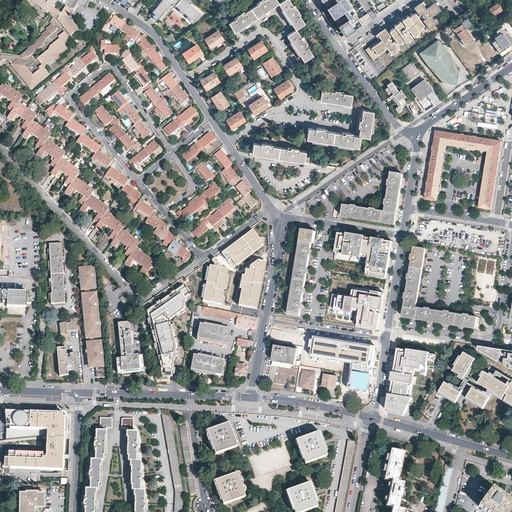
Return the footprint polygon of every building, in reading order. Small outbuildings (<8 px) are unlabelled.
[(61,13),(53,7),(58,0),(57,0),(29,0),(30,0),(29,0),(30,0),(42,8),(42,9),(48,14),(48,13),(54,17),(50,22),(52,25),(46,29),(47,30),(48,32),(43,36),(34,43),(34,44),(28,49),(29,50),(20,57),(11,56),(1,54),(1,52),(0,52),(0,64),(3,60),(7,59),(22,78),(23,77),(25,80),(24,81),(30,88),(45,75),(47,72),(43,66),(41,65),(43,63),(46,64),(48,62),(49,64),(55,59),(58,56),(57,55),(66,48),(63,44),(69,39),(69,38),(67,37),(69,35),(76,30),(69,20),(67,21),(66,20),(67,18),(72,11),(66,7),(61,13)] [(203,14),(190,3),(192,1),(191,0),(169,0),(168,0),(161,0),(158,4),(154,1),(147,8),(150,11),(151,11),(152,11),(153,11),(155,12),(153,13),(149,18),(154,23),(159,16),(162,19),(176,4),(177,5),(175,7),(193,23),(198,19),(203,14)] [(229,22),(235,31),(279,3),(277,0),(259,0),(258,2),(258,3),(243,13),(242,12),(236,16),(237,17),(229,22)] [(287,16),(296,29),(297,28),(305,23),(289,0),(282,0),(279,3),(287,16)] [(331,0),(327,3),(333,13),(343,6),(348,14),(338,20),(345,31),(363,19),(354,6),(350,9),(347,4),(351,1),(350,0),(331,0)] [(422,0),(414,6),(420,13),(423,11),(427,8),(426,6),(422,0)] [(431,13),(432,14),(441,7),(436,0),(434,0),(426,6),(427,8),(423,11),(424,12),(423,13),(423,14),(424,14),(424,15),(425,15),(426,14),(426,16),(427,16),(431,13)] [(493,15),(507,5),(506,3),(505,4),(501,0),(489,9),(493,15)] [(382,7),(384,10),(388,8),(383,1),(376,5),(379,9),(382,7)] [(398,42),(404,37),(401,33),(402,33),(404,31),(405,33),(408,31),(410,30),(413,27),(412,25),(415,24),(418,27),(424,23),(416,11),(410,16),(412,20),(406,24),(405,25),(399,30),(396,26),(390,31),(398,42)] [(176,25),(181,19),(174,13),(169,18),(176,25)] [(437,20),(432,14),(431,13),(427,16),(426,16),(423,18),(429,26),(437,20)] [(402,18),(406,24),(412,20),(410,16),(408,14),(402,18)] [(110,22),(120,29),(125,23),(119,19),(114,16),(110,22)] [(69,20),(76,30),(77,29),(73,24),(70,19),(69,20),(67,18),(66,20),(67,21),(69,20)] [(394,24),(396,26),(399,30),(405,25),(400,19),(394,24)] [(125,23),(120,29),(127,34),(127,35),(131,38),(132,37),(133,37),(133,38),(133,39),(135,40),(140,32),(134,28),(125,23)] [(419,29),(418,27),(415,24),(412,25),(413,27),(410,30),(413,34),(419,29)] [(467,30),(462,24),(455,29),(458,33),(463,41),(465,43),(472,38),(470,35),(469,33),(470,32),(469,31),(470,30),(469,29),(467,30)] [(502,26),(496,30),(496,31),(501,37),(497,41),(503,49),(511,44),(511,43),(511,38),(507,32),(506,32),(502,26)] [(385,28),(377,33),(380,37),(383,40),(387,37),(390,35),(385,28)] [(296,29),(295,30),(287,35),(304,61),(313,55),(296,29)] [(217,43),(224,39),(218,30),(205,38),(211,47),(217,43)] [(404,37),(406,39),(412,35),(408,31),(405,33),(404,31),(402,33),(401,33),(404,37)] [(143,34),(136,43),(138,45),(139,44),(150,58),(156,53),(154,50),(151,46),(146,41),(145,39),(146,38),(143,34)] [(176,41),(171,34),(164,39),(169,45),(169,46),(176,41)] [(373,60),(388,48),(387,46),(387,45),(391,42),(390,41),(391,40),(391,39),(390,38),(389,38),(388,38),(387,37),(383,40),(380,37),(365,48),(370,56),(373,60)] [(451,83),(458,78),(459,70),(447,52),(442,50),(444,46),(438,39),(431,44),(420,53),(425,60),(429,60),(429,66),(444,82),(451,83)] [(254,57),(267,48),(261,40),(254,44),(248,48),(254,57)] [(387,46),(388,48),(392,53),(399,48),(394,40),(391,42),(387,45),(387,46)] [(119,53),(119,45),(106,45),(106,41),(101,41),(101,48),(105,49),(105,53),(110,53),(119,53)] [(149,59),(150,58),(139,44),(138,45),(138,46),(149,59)] [(202,53),(196,44),(183,53),(185,56),(188,62),(202,53)] [(122,55),(125,59),(129,55),(133,53),(126,47),(125,50),(122,54),(122,55)] [(57,55),(58,56),(67,49),(66,48),(57,55)] [(80,60),(86,66),(94,60),(97,58),(93,53),(92,52),(94,50),(92,48),(90,49),(91,51),(91,52),(80,60)] [(161,59),(156,53),(150,58),(162,72),(168,67),(161,59)] [(138,66),(129,55),(125,59),(123,61),(125,63),(127,66),(124,68),(129,74),(132,71),(137,67),(138,66)] [(229,72),(242,63),(236,55),(229,60),(223,63),(229,72)] [(276,61),(272,55),(263,61),(271,74),(281,68),(276,61)] [(308,67),(315,63),(312,58),(306,62),(308,67)] [(81,70),(86,66),(80,60),(76,64),(70,69),(68,67),(66,69),(69,72),(71,70),(72,71),(75,75),(79,72),(81,70)] [(420,72),(412,62),(400,71),(408,81),(420,72)] [(144,69),(142,67),(139,69),(140,71),(139,72),(135,75),(140,81),(144,86),(150,81),(145,75),(141,71),(144,69)] [(67,74),(69,72),(66,69),(64,70),(66,72),(55,81),(60,88),(63,85),(69,80),(71,79),(68,75),(67,74)] [(172,78),(171,77),(173,76),(170,72),(161,80),(169,89),(168,90),(169,91),(170,90),(177,85),(172,78)] [(220,81),(214,72),(201,81),(205,88),(207,90),(220,81)] [(92,87),(98,93),(115,79),(109,73),(101,80),(92,87)] [(293,87),(287,78),(273,87),(279,96),(286,91),(293,87)] [(433,90),(425,79),(413,88),(420,99),(433,90)] [(57,90),(60,88),(55,81),(38,95),(43,101),(57,90)] [(0,98),(2,95),(6,98),(13,89),(4,83),(0,87),(0,98)] [(399,91),(393,83),(385,89),(392,98),(393,97),(394,99),(395,98),(398,103),(396,104),(399,108),(402,105),(403,106),(410,101),(405,95),(404,96),(400,90),(399,91)] [(178,86),(177,85),(170,90),(182,104),(189,99),(186,96),(188,94),(184,90),(180,85),(178,86)] [(84,105),(98,93),(92,87),(85,93),(79,99),(84,105)] [(150,99),(155,106),(163,99),(162,97),(160,99),(151,88),(144,93),(150,99)] [(240,88),(234,93),(240,102),(246,98),(240,88)] [(23,96),(13,89),(6,98),(11,102),(7,108),(12,111),(19,102),(23,96)] [(59,91),(57,90),(43,101),(45,103),(57,93),(59,91)] [(229,103),(220,90),(211,96),(217,103),(220,109),(229,103)] [(335,103),(351,105),(352,94),(341,93),(341,91),(334,90),(334,92),(322,90),(320,100),(335,103)] [(433,90),(420,99),(425,105),(431,101),(437,96),(433,90)] [(123,111),(130,105),(122,96),(118,92),(112,97),(123,111)] [(262,107),(268,103),(262,95),(249,103),(255,112),(262,107)] [(163,99),(155,106),(157,108),(161,113),(166,119),(172,114),(164,103),(165,101),(163,99)] [(28,108),(19,102),(12,111),(8,117),(12,120),(16,114),(21,118),(28,108)] [(56,108),(52,105),(45,111),(50,117),(50,118),(54,111),(69,121),(71,118),(73,114),(64,108),(58,104),(56,108)] [(110,121),(112,120),(113,119),(101,105),(95,110),(100,116),(107,124),(110,121)] [(134,111),(130,105),(123,111),(135,125),(140,121),(141,119),(134,111)] [(192,107),(178,118),(183,124),(197,113),(195,110),(192,107)] [(37,115),(28,108),(21,118),(26,121),(22,127),(26,130),(33,121),(37,115)] [(359,122),(358,126),(360,126),(358,136),(351,134),(351,133),(348,132),(344,132),(344,133),(325,130),(325,129),(322,128),(318,127),(318,129),(308,128),(306,140),(358,148),(360,136),(369,137),(373,111),(362,109),(361,119),(359,119),(359,122)] [(245,118),(239,110),(226,118),(229,122),(232,127),(245,118)] [(78,123),(71,118),(69,121),(66,125),(81,135),(82,134),(85,129),(78,123)] [(183,124),(178,118),(164,129),(167,134),(169,136),(183,124)] [(118,121),(116,119),(113,122),(115,124),(114,125),(110,128),(113,132),(119,139),(125,134),(120,128),(116,123),(118,121)] [(42,127),(33,121),(26,130),(22,136),(27,139),(31,133),(35,136),(42,127)] [(145,126),(140,121),(135,125),(133,126),(144,138),(150,133),(145,126)] [(51,134),(42,127),(35,136),(36,137),(40,140),(36,146),(41,149),(48,139),(51,134)] [(461,135),(436,131),(436,135),(435,142),(434,147),(433,147),(433,148),(432,149),(434,150),(432,158),(431,163),(430,162),(430,164),(430,165),(431,165),(428,182),(427,182),(427,183),(427,185),(428,185),(427,194),(425,194),(425,195),(426,195),(426,199),(437,201),(439,188),(442,170),(444,158),(446,145),(471,148),(489,151),(480,208),(491,210),(491,209),(493,195),(494,195),(495,194),(495,193),(494,193),(496,176),(497,176),(498,175),(498,174),(498,173),(497,173),(499,160),(500,161),(500,159),(500,158),(499,158),(501,147),(502,142),(477,138),(476,137),(475,137),(474,137),(473,137),(465,136),(464,135),(463,135),(462,135),(461,135)] [(196,144),(201,150),(204,148),(207,151),(212,147),(209,144),(215,138),(209,132),(201,139),(196,144)] [(92,141),(82,134),(81,135),(77,141),(95,153),(97,150),(100,146),(92,141)] [(134,145),(125,134),(119,139),(124,145),(128,150),(132,147),(133,146),(136,150),(141,146),(138,142),(134,145)] [(56,146),(48,139),(41,149),(37,155),(41,158),(45,152),(50,155),(56,146)] [(154,141),(144,149),(150,155),(153,153),(156,156),(163,151),(160,147),(157,144),(154,141)] [(291,159),(308,162),(309,157),(305,157),(306,150),(296,149),(297,147),(289,146),(289,148),(270,145),(270,143),(264,142),(263,144),(253,142),(252,153),(259,155),(266,156),(291,159)] [(187,162),(201,150),(196,144),(185,152),(182,155),(187,162)] [(63,150),(56,146),(50,155),(55,158),(50,165),(55,168),(62,158),(66,152),(63,150)] [(150,155),(144,149),(131,160),(136,167),(138,165),(150,155)] [(104,155),(97,150),(95,153),(92,157),(107,167),(112,160),(104,155)] [(229,165),(232,164),(224,154),(220,150),(214,155),(226,169),(229,165)] [(71,165),(62,158),(55,168),(51,173),(55,177),(59,171),(64,174),(71,165)] [(201,162),(195,167),(205,178),(207,181),(211,177),(213,176),(201,162)] [(80,171),(71,165),(64,174),(69,177),(65,184),(69,186),(76,177),(80,171)] [(234,171),(229,165),(226,169),(223,171),(229,178),(231,180),(227,184),(230,187),(234,184),(240,179),(240,178),(234,171)] [(121,175),(110,167),(106,174),(112,178),(117,182),(124,186),(126,184),(129,180),(121,175)] [(229,178),(223,171),(221,173),(220,173),(226,180),(229,178)] [(342,216),(395,225),(395,221),(396,218),(403,174),(392,173),(390,181),(389,180),(389,183),(388,185),(389,185),(387,200),(386,200),(386,202),(385,204),(386,205),(385,212),(376,210),(376,209),(373,209),(371,208),(371,210),(356,207),(357,206),(354,206),(352,205),(352,207),(344,205),(342,216)] [(85,184),(76,177),(69,186),(65,192),(69,195),(74,190),(78,193),(85,184)] [(240,179),(234,184),(244,197),(249,193),(251,192),(246,186),(240,179)] [(206,202),(207,203),(210,201),(209,199),(220,190),(213,182),(209,186),(210,188),(203,194),(201,195),(206,202)] [(94,190),(85,184),(78,193),(83,196),(79,202),(83,206),(91,195),(94,190)] [(133,189),(126,184),(124,186),(121,191),(125,193),(122,197),(128,201),(130,197),(136,201),(141,194),(133,189)] [(252,198),(249,193),(244,197),(242,199),(246,203),(251,209),(257,203),(252,198)] [(100,201),(91,195),(83,206),(80,210),(84,213),(88,207),(93,211),(100,201)] [(187,203),(189,206),(199,197),(197,195),(190,201),(187,203)] [(194,212),(206,202),(201,195),(199,197),(189,206),(194,212)] [(136,201),(130,197),(128,201),(134,205),(136,201)] [(218,211),(223,217),(230,212),(234,208),(231,204),(233,202),(230,198),(223,203),(225,205),(218,211)] [(109,208),(100,201),(93,211),(98,214),(94,220),(98,223),(106,212),(109,208)] [(140,201),(135,207),(149,217),(151,214),(153,211),(153,210),(146,205),(140,201)] [(183,221),(194,212),(189,206),(185,209),(182,211),(181,209),(177,213),(183,221)] [(156,214),(153,211),(151,214),(149,217),(146,221),(161,231),(166,225),(157,219),(154,217),(156,214)] [(216,228),(223,223),(221,220),(223,217),(218,211),(208,220),(206,219),(204,220),(206,223),(208,221),(209,222),(207,224),(211,229),(213,227),(213,226),(213,225),(216,228)] [(115,218),(106,212),(98,223),(95,227),(100,230),(104,224),(108,227),(115,218)] [(124,225),(115,218),(108,227),(113,231),(109,237),(113,240),(121,229),(124,225)] [(235,229),(239,226),(233,219),(229,221),(235,229)] [(209,231),(211,229),(207,224),(205,226),(204,224),(206,223),(204,220),(202,222),(203,223),(193,232),(198,238),(208,230),(209,231)] [(253,227),(222,250),(233,265),(261,244),(261,242),(264,243),(265,237),(260,235),(253,227)] [(94,229),(89,236),(92,238),(97,231),(94,229)] [(130,235),(121,229),(113,240),(111,244),(115,247),(119,241),(124,245),(130,235)] [(302,309),(303,306),(303,304),(302,304),(304,293),(305,293),(305,291),(306,288),(304,288),(307,274),(308,274),(308,272),(309,269),(308,269),(310,254),(311,255),(311,253),(312,249),(311,249),(312,242),(313,242),(315,231),(302,229),(300,240),(296,265),(291,297),(288,316),(300,318),(301,309),(302,309)] [(393,237),(339,229),(335,257),(368,262),(366,275),(386,278),(393,237)] [(173,242),(176,237),(170,233),(165,230),(163,234),(159,238),(164,241),(162,245),(166,247),(169,243),(171,244),(173,242)] [(220,240),(223,237),(217,230),(215,230),(213,231),(220,240)] [(140,242),(130,235),(124,245),(129,248),(125,255),(129,258),(134,252),(136,248),(140,242)] [(183,248),(173,242),(171,244),(168,248),(183,258),(182,260),(185,263),(190,255),(187,253),(187,252),(183,248)] [(65,303),(64,290),(66,290),(66,287),(64,286),(63,262),(64,262),(64,258),(63,258),(62,243),(50,244),(52,294),(51,294),(51,304),(65,303)] [(475,328),(477,317),(469,316),(469,314),(467,314),(464,314),(464,315),(449,312),(449,311),(447,311),(445,310),(445,312),(430,309),(430,308),(428,308),(425,307),(425,308),(416,307),(417,302),(426,249),(414,247),(413,254),(412,254),(411,257),(411,259),(412,259),(410,274),(409,274),(408,277),(408,279),(409,279),(407,293),(406,293),(405,296),(405,298),(406,298),(404,311),(403,317),(475,328)] [(138,264),(145,254),(136,248),(134,252),(129,258),(125,264),(130,267),(134,261),(138,264)] [(155,261),(145,254),(138,264),(143,267),(139,273),(144,277),(155,261)] [(201,299),(223,304),(225,296),(222,295),(224,287),(227,287),(230,273),(227,272),(228,267),(223,266),(215,256),(211,258),(215,262),(214,264),(209,263),(201,299)] [(257,308),(267,259),(257,257),(249,264),(249,267),(245,266),(244,272),(241,272),(238,287),(241,288),(238,304),(257,308)] [(98,299),(97,292),(90,292),(90,289),(97,288),(96,281),(97,281),(96,277),(96,273),(94,273),(93,268),(91,266),(79,267),(81,290),(84,289),(85,293),(81,293),(85,338),(89,338),(89,341),(86,342),(87,353),(89,368),(95,368),(96,377),(106,378),(105,359),(102,359),(102,356),(104,356),(104,352),(104,348),(103,348),(102,340),(95,341),(95,338),(102,337),(101,330),(102,330),(102,326),(101,322),(99,322),(99,319),(100,318),(99,310),(98,311),(98,307),(100,307),(99,303),(99,299),(98,299)] [(342,292),(334,294),(331,313),(359,318),(358,324),(377,327),(384,290),(357,285),(355,294),(342,292)] [(164,299),(146,312),(162,376),(172,376),(178,346),(172,321),(186,312),(189,293),(191,292),(187,286),(186,287),(181,291),(179,288),(175,291),(177,294),(173,296),(171,294),(168,296),(170,299),(166,302),(164,299)] [(484,300),(495,301),(496,290),(485,289),(484,300)] [(7,298),(7,301),(7,306),(28,307),(28,303),(31,303),(31,296),(28,296),(28,292),(7,291),(7,298)] [(130,311),(136,306),(124,294),(119,298),(130,311)] [(230,316),(231,312),(194,306),(193,313),(230,320),(230,316)] [(256,329),(258,317),(231,312),(230,316),(238,318),(236,325),(256,329)] [(69,342),(68,331),(79,330),(78,317),(74,318),(71,318),(71,322),(60,323),(61,334),(62,334),(63,347),(57,348),(60,376),(69,375),(69,371),(72,370),(72,371),(73,373),(74,373),(75,373),(76,373),(76,372),(76,371),(76,370),(75,357),(76,356),(75,355),(75,352),(70,353),(67,353),(66,347),(68,347),(68,343),(69,342)] [(130,332),(129,322),(118,323),(122,358),(116,359),(118,374),(144,370),(142,356),(138,357),(138,356),(133,356),(131,336),(133,335),(132,332),(130,332)] [(227,344),(231,329),(200,323),(197,338),(214,341),(227,344)] [(377,346),(315,337),(311,366),(351,372),(348,395),(370,398),(377,346)] [(237,338),(236,345),(242,346),(251,347),(253,341),(250,340),(237,338)] [(279,357),(273,356),(273,361),(295,364),(298,349),(279,346),(279,348),(275,348),(274,353),(280,354),(279,357)] [(387,409),(407,414),(409,402),(410,396),(410,393),(408,392),(409,386),(411,387),(412,383),(413,375),(411,375),(411,369),(414,370),(421,371),(426,372),(427,364),(429,365),(434,365),(436,353),(397,347),(387,409)] [(501,363),(503,350),(481,347),(480,351),(501,363)] [(511,355),(511,351),(507,351),(503,350),(501,363),(505,365),(506,355),(511,355)] [(471,367),(476,358),(473,357),(465,351),(462,356),(460,355),(454,365),(456,366),(453,370),(459,373),(457,376),(461,378),(463,379),(465,377),(471,367)] [(221,375),(224,361),(194,355),(191,369),(221,375)] [(245,377),(247,366),(237,364),(235,374),(245,377)] [(314,380),(315,372),(304,370),(301,386),(312,388),(313,380),(314,380)] [(511,405),(511,387),(507,384),(502,381),(501,383),(493,378),(494,376),(490,374),(485,371),(482,377),(478,383),(487,388),(484,392),(487,393),(486,395),(473,387),(466,398),(483,409),(490,397),(492,393),(499,398),(502,400),(506,394),(506,393),(508,394),(504,401),(511,405)] [(334,388),(336,376),(324,374),(322,386),(334,388)] [(461,393),(463,390),(463,389),(455,385),(454,386),(446,381),(443,385),(440,391),(439,393),(455,403),(457,401),(461,393)] [(487,393),(484,392),(474,385),(473,387),(486,395),(487,393)] [(432,413),(436,406),(431,403),(427,410),(432,413)] [(169,410),(161,409),(170,463),(174,481),(176,493),(183,491),(181,478),(180,472),(178,460),(169,410)] [(36,413),(5,411),(6,419),(6,426),(10,426),(10,428),(6,428),(6,432),(6,440),(47,437),(46,454),(3,452),(2,460),(2,468),(9,469),(9,466),(15,467),(15,469),(55,471),(63,471),(65,414),(36,413)] [(99,484),(100,460),(103,460),(104,455),(105,455),(105,437),(106,436),(106,427),(111,427),(112,419),(111,418),(110,418),(101,417),(100,430),(96,430),(96,442),(93,442),(93,448),(96,448),(95,460),(91,460),(91,471),(88,471),(88,477),(90,477),(90,478),(90,489),(86,488),(85,500),(83,500),(83,506),(85,506),(84,511),(94,511),(95,495),(96,495),(96,489),(98,489),(99,484)] [(141,473),(141,461),(137,461),(137,450),(138,450),(140,450),(140,444),(137,443),(138,432),(134,432),(134,418),(124,418),(123,418),(123,419),(122,427),(127,428),(127,437),(128,437),(128,455),(129,455),(128,461),(130,461),(131,466),(132,467),(131,485),(132,485),(132,490),(134,490),(134,496),(135,496),(135,501),(135,511),(143,511),(144,508),(147,508),(147,502),(144,502),(145,491),(140,491),(141,479),(143,479),(143,473),(141,473)] [(215,455),(238,447),(237,445),(229,423),(207,431),(215,455)] [(305,464),(327,456),(319,432),(297,440),(303,458),(305,464)] [(404,511),(405,511),(405,510),(399,509),(405,483),(399,482),(405,453),(392,450),(390,458),(387,457),(387,461),(390,462),(389,465),(388,469),(385,468),(384,472),(387,472),(386,479),(392,481),(391,484),(388,484),(387,488),(390,488),(389,494),(388,498),(385,498),(384,502),(387,502),(386,506),(392,507),(391,511),(404,511)] [(434,511),(442,511),(452,467),(444,465),(434,511)] [(245,497),(243,491),(237,473),(215,481),(223,505),(245,497)] [(302,511),(318,507),(310,483),(287,491),(290,500),(294,511),(302,511)] [(511,503),(490,488),(478,505),(486,511),(509,511),(511,508),(511,503)] [(45,494),(38,494),(38,493),(27,493),(27,494),(20,494),(20,511),(35,511),(35,507),(45,508),(45,494)] [(181,511),(183,493),(176,493),(174,511),(181,511)]
